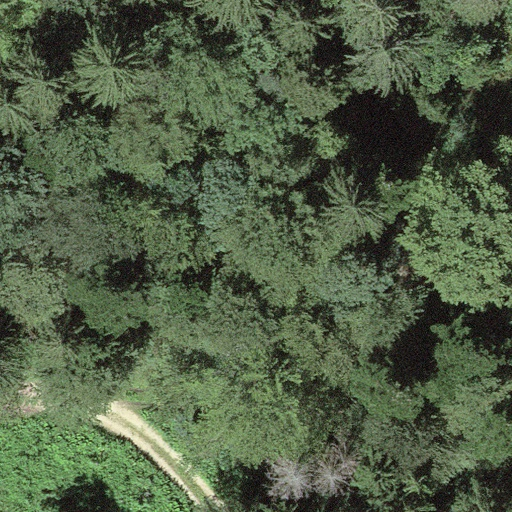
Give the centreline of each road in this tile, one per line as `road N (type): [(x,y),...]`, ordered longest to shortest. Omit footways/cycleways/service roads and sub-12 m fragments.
road 1 (track): [(109,400),(245,406),(511,454)]
road 2 (track): [(222,511),(155,432),(109,400),(0,394)]
